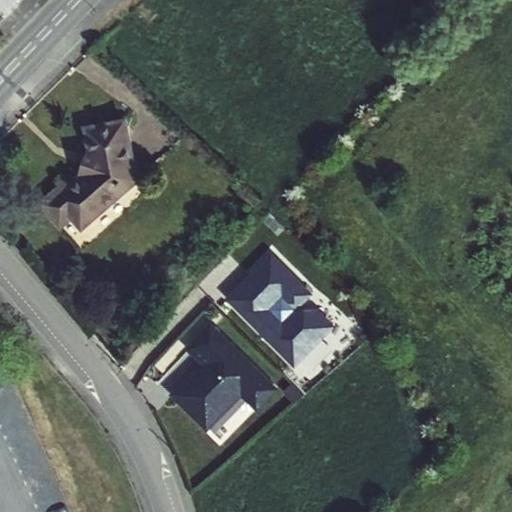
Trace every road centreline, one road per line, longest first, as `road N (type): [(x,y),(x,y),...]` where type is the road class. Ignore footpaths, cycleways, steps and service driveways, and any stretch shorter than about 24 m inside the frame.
road 1 (tertiary): [(0,261),(127,416),(169,511)]
road 2 (unknown): [(60,16),(173,129)]
